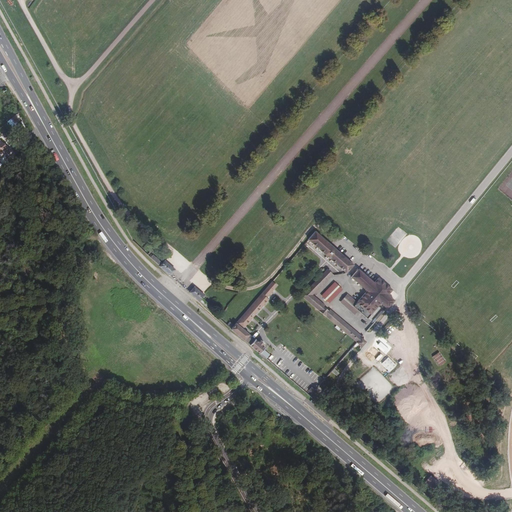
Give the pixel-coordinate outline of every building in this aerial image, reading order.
[(16,114),(7,122),(13,128),(21,119),(16,114)] [(346,273),(353,265),(315,231),(308,240),(330,259),(346,273)] [(160,266),(159,266),(168,274),(173,268),(165,261),(162,263),(153,255),(150,257),(160,266)] [(301,295),(357,343),(359,344),(362,346),(365,342),(329,311),(325,315),(320,310),(323,306),(310,295),(331,273),(327,269),(301,295)] [(374,283),(358,269),(351,277),(367,291),(357,302),(353,306),(358,311),(367,318),(381,303),(387,308),(394,300),(388,295),(392,290),(378,278),(374,283)] [(231,329),(245,341),(247,339),(246,338),(250,335),(243,329),(269,299),(266,297),(277,285),(272,281),(272,282),(234,325),(231,328),(231,329)] [(329,303),(342,290),(334,282),(321,296),(329,303)] [(196,288),(191,294),(199,301),(200,301),(208,308),(210,305),(204,299),(205,298),(206,297),(204,296),(196,288)] [(353,306),(357,302),(347,294),(340,302),(355,315),(358,311),(353,306)] [(329,311),(323,306),(320,310),(325,315),(329,311)] [(374,346),(380,350),(387,341),(380,337),(374,346)] [(251,342),(249,344),(260,354),(260,353),(264,350),(265,348),(262,345),(264,343),(261,340),(259,342),(255,339),(251,343),(251,342)] [(264,350),(260,353),(266,358),(269,355),(264,350)] [(440,367),(446,361),(439,352),(432,357),(440,367)] [(388,357),(382,363),(390,372),(396,366),(388,357)] [(430,488),(436,483),(432,476),(425,482),(430,488)]
